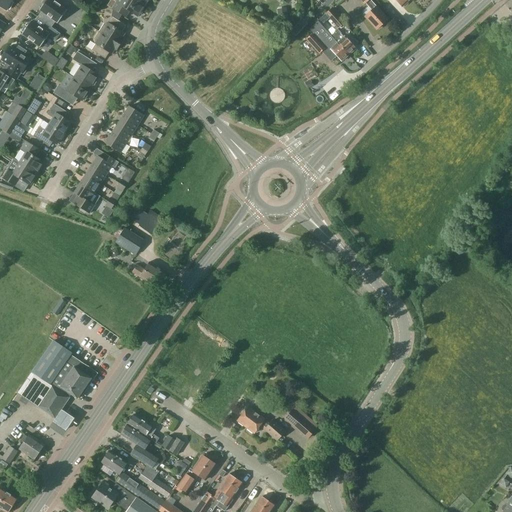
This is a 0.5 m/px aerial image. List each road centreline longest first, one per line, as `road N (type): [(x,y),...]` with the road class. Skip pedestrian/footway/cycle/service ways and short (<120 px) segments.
road 1 (secondary): [(31,511),(200,269),(260,205)]
road 2 (tertiary): [(333,504),(336,460),(406,339),(388,296),(295,203)]
road 3 (secondary): [(321,145),(483,0)]
road 4 (unclassified): [(333,504),(315,507),(157,393)]
road 5 (residential): [(44,196),(116,84),(159,62)]
road 6 (unclassified): [(261,169),(159,62)]
